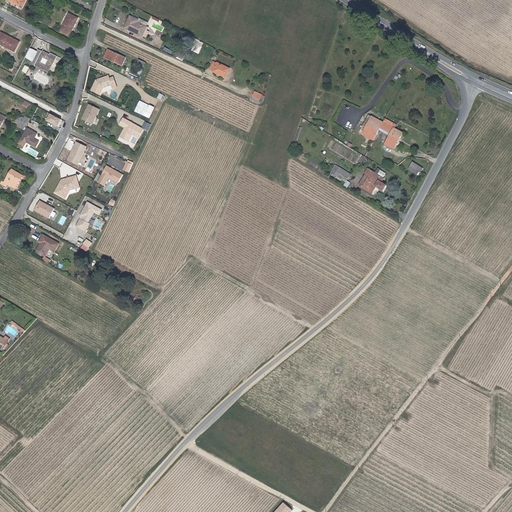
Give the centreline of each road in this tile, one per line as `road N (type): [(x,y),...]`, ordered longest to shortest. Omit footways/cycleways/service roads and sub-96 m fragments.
road 1 (unclassified): [(128,511),(232,397),(360,297),(410,219),(476,80)]
road 2 (track): [(325,511),(511,269)]
road 3 (unknown): [(97,20),(250,94)]
road 4 (unknown): [(464,112),(408,56),(371,103),(348,116)]
road 5 (primary): [(347,0),(476,80)]
road 6 (track): [(191,442),(313,511)]
road 7 (unclassified): [(47,169),(86,55)]
